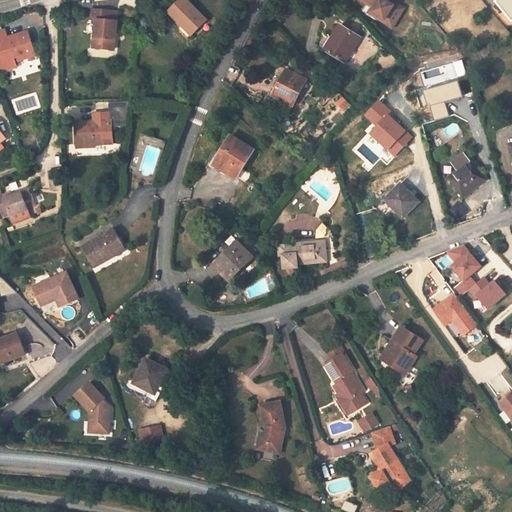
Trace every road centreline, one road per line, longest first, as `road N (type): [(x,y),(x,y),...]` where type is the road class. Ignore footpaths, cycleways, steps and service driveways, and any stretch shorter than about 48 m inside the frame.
road 1 (residential): [(168,285),(200,318),(260,316),(511,216)]
road 2 (residential): [(258,0),(201,111),(171,195),(168,285)]
road 3 (residential): [(0,419),(115,319),(168,285)]
road 4 (unknown): [(53,0),(56,94),(71,102),(122,97)]
